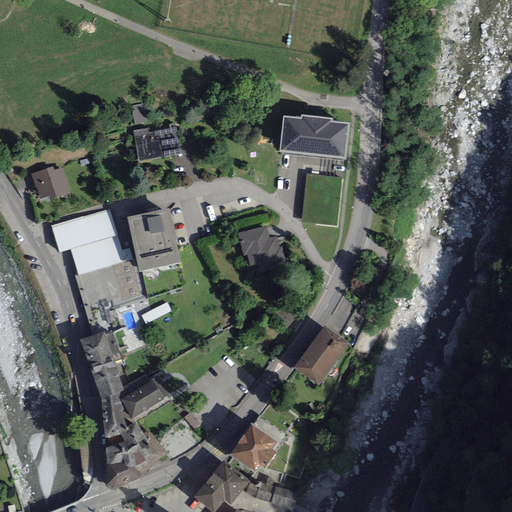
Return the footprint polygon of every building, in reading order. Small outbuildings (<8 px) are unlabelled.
[(131,105),(134,125),(148,123),(145,103),(131,105)] [(301,118),(283,117),(279,151),(345,158),(349,123),(332,121),(332,118),(302,115),(301,118)] [(148,128),(133,131),(138,162),(181,154),(176,128),(149,132),(148,128)] [(31,174),(35,187),(36,186),(40,199),(50,196),(51,199),(71,193),(63,168),(54,170),(53,167),(31,174)] [(344,178),(306,174),(301,223),(339,227),(344,178)] [(110,209),(51,225),(58,253),(71,249),(78,275),(133,260),(130,248),(122,250),(110,209)] [(168,209),(128,217),(139,271),(181,262),(168,209)] [(266,226),(238,233),(244,256),(247,255),(251,272),(285,263),(281,247),(279,247),(277,236),(269,238),(266,226)] [(78,275),(75,276),(92,336),(112,329),(113,333),(120,330),(114,309),(145,299),(134,260),(133,260),(78,275)] [(172,311),(167,302),(141,315),(146,324),(172,311)] [(305,317),(286,303),(274,320),(292,333),(305,317)] [(325,326),(293,368),(318,386),(350,344),(325,326)] [(92,336),(80,340),(100,399),(119,392),(124,391),(116,366),(123,364),(113,333),(112,329),(92,336)] [(151,379),(152,381),(164,399),(170,393),(158,375),(151,379)] [(121,400),(133,418),(164,399),(152,381),(121,400)] [(119,392),(100,399),(105,438),(121,435),(128,449),(146,439),(143,434),(135,423),(127,426),(119,392)] [(200,425),(190,412),(184,417),(194,430),(200,425)] [(251,425),(230,455),(254,473),(259,465),(265,469),(277,453),(271,449),(276,443),(251,425)] [(146,439),(128,449),(130,466),(135,467),(140,472),(141,475),(166,454),(149,431),(143,434),(146,439)] [(125,466),(130,466),(128,449),(121,435),(105,438),(107,465),(125,462),(125,466)] [(250,482),(224,460),(194,497),(211,511),(214,511),(225,500),(230,505),(250,482)] [(141,475),(140,472),(135,467),(130,466),(125,466),(125,462),(107,465),(105,485),(111,490),(142,478),(141,475)] [(273,480),(263,477),(261,482),(257,481),(255,485),(250,483),(247,494),(256,496),(255,498),(271,503),(292,510),(298,494),(272,485),(273,480)]
